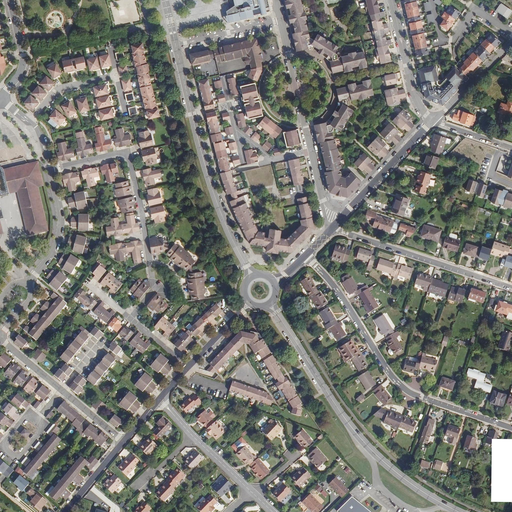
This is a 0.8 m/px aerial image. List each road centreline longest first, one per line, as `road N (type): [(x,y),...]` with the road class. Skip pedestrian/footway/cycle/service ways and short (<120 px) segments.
road 1 (secondary): [(459,511),(370,448),(269,302)]
road 2 (residential): [(511,428),(405,389),(305,256)]
road 3 (residential): [(50,169),(127,151),(155,287),(129,319)]
road 4 (secondary): [(251,279),(209,180),(175,44)]
road 5 (residential): [(511,288),(331,227)]
road 6 (residential): [(311,150),(281,19)]
road 7 (residential): [(343,213),(433,120)]
road 8 (residential): [(433,120),(414,95),(391,0)]
road 9 (residential): [(28,283),(57,238),(50,169)]
